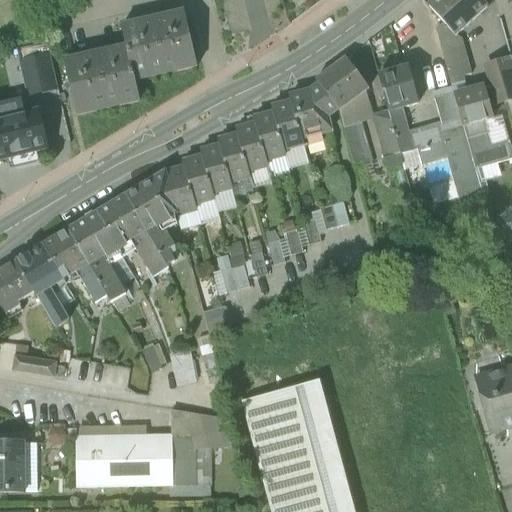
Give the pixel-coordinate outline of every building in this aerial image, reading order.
[(444,24),(456,37),(487,9),(478,0),(438,0),(430,8),(444,24)] [(64,62),(77,117),(140,103),(135,83),(167,75),(197,68),(185,13),(154,20),(121,28),(126,48),(64,62)] [(436,32),(440,47),(462,41),(456,37),(444,24),(436,32)] [(440,47),(447,70),(468,64),(462,41),(440,47)] [(50,56),(21,63),(29,98),(58,91),(50,56)] [(338,111),(339,112),(366,93),(369,90),(346,60),(317,81),(320,86),(338,111)] [(511,63),(500,67),(510,102),(511,101),(511,63)] [(471,76),(468,64),(447,70),(448,74),(450,82),(461,78),(471,76)] [(487,71),(497,106),(510,102),(500,67),(487,71)] [(388,113),(389,113),(402,110),(418,105),(408,69),(378,77),(388,113)] [(442,75),(447,92),(453,90),(450,82),(448,74),(442,75)] [(484,88),(465,94),(461,78),(450,82),(453,90),(455,97),(461,120),(463,128),(484,122),(493,120),(484,88)] [(320,86),(309,94),(328,119),(338,111),(320,86)] [(433,95),(442,125),(410,134),(402,110),(389,113),(401,157),(418,152),(422,166),(448,160),(461,207),(484,201),(475,171),(470,153),(466,137),(463,128),(461,120),(455,97),(453,90),(447,92),(433,95)] [(361,125),(373,120),(373,117),(366,93),(339,112),(344,130),(361,125)] [(331,133),(328,119),(309,94),(302,99),(299,96),(290,98),(292,104),(303,147),(304,149),(308,148),(308,147),(324,143),(321,136),(331,133)] [(22,100),(0,104),(0,117),(1,121),(26,115),(22,100)] [(284,152),(303,147),(292,104),(272,110),(274,115),(284,152)] [(0,117),(0,161),(9,160),(11,169),(39,162),(37,153),(47,151),(38,113),(26,115),(1,121),(0,117)] [(388,113),(373,117),(373,120),(387,171),(403,166),(401,157),(389,113),(388,113)] [(285,158),(284,152),(274,115),(255,121),(256,126),(266,163),(285,158)] [(470,153),(475,171),(511,160),(511,152),(509,143),(491,148),(484,122),(463,128),(466,137),(470,153)] [(372,165),(361,125),(344,130),(355,170),(372,165)] [(268,169),(266,163),(256,126),(237,131),(238,137),(248,174),(268,169)] [(250,180),(248,174),(238,137),(219,142),(221,148),(231,185),(250,180)] [(285,158),(289,171),(308,166),(304,149),(303,147),(284,152),(285,158)] [(232,190),(231,185),(221,148),(201,153),(203,159),(213,196),(232,190)] [(289,171),(285,158),(266,163),(268,169),(270,179),(289,173),(289,171)] [(214,201),(213,196),(203,159),(183,164),(185,170),(195,206),(214,201)] [(387,171),(389,176),(405,171),(403,166),(387,171)] [(270,179),(268,169),(248,174),(250,180),(252,189),(272,184),(270,179)] [(185,170),(166,175),(177,216),(177,217),(197,212),(195,206),(185,170)] [(125,198),(146,233),(156,228),(177,216),(166,175),(165,175),(165,174),(125,198)] [(214,201),(218,215),(237,209),(232,190),(213,196),(214,201)] [(125,198),(97,215),(118,250),(137,239),(140,244),(138,251),(154,279),(168,270),(167,268),(146,233),(125,198)] [(218,215),(214,201),(195,206),(197,212),(200,226),(219,221),(218,215)] [(321,211),(327,233),(350,227),(343,205),(321,211)] [(315,222),(319,237),(327,235),(327,233),(321,211),(319,208),(312,209),(315,222)] [(200,226),(197,212),(177,217),(181,231),(200,226)] [(97,215),(69,232),(107,297),(111,304),(126,296),(109,268),(102,266),(99,261),(118,250),(97,215)] [(305,230),(310,247),(321,244),(319,237),(315,222),(304,225),(305,230)] [(159,233),(156,228),(146,233),(167,268),(175,264),(168,252),(175,248),(164,230),(159,233)] [(297,232),(302,250),(310,247),(305,230),(297,232)] [(69,232),(43,248),(64,283),(81,272),(84,277),(82,281),(95,304),(107,297),(69,232)] [(287,241),(292,258),(303,255),(302,250),(297,232),(286,235),(287,241)] [(265,235),(268,246),(279,243),(278,239),(274,233),(265,235)] [(287,241),(279,243),(284,260),(292,258),(287,241)] [(268,246),(274,268),(286,265),(284,260),(279,243),(268,246)] [(227,248),(230,259),(242,256),(243,256),(240,244),(227,248)] [(18,263),(18,264),(35,295),(56,330),(57,329),(69,321),(55,297),(50,297),(47,293),(64,283),(43,248),(18,263)] [(250,258),(257,280),(268,277),(266,271),(262,255),(250,258)] [(245,267),(242,256),(230,259),(233,271),(244,268),(245,267)] [(217,259),(221,274),(233,271),(230,259),(227,260),(226,257),(217,259)] [(18,304),(35,295),(18,264),(0,274),(0,307),(8,321),(23,312),(18,304)] [(381,264),(370,267),(377,293),(388,290),(381,264)] [(365,296),(377,293),(370,267),(358,270),(359,274),(365,296)] [(244,268),(233,271),(239,293),(251,290),(249,283),(244,268)] [(227,296),(239,293),(233,271),(221,274),(227,296)] [(220,298),(227,296),(221,274),(214,276),(220,298)] [(347,277),(353,299),(365,296),(359,274),(347,277)] [(232,332),(229,320),(226,309),(204,315),(207,326),(210,338),(232,332)] [(57,329),(63,339),(75,332),(69,321),(57,329)] [(79,339),(75,332),(63,339),(67,346),(79,339)] [(212,347),(200,350),(208,382),(221,379),(212,347)] [(164,371),(154,349),(143,354),(153,376),(164,371)] [(59,363),(69,365),(71,354),(61,352),(59,363)] [(191,352),(171,357),(178,390),(197,384),(197,372),(191,352)] [(13,372),(54,379),(56,365),(15,358),(13,372)] [(87,384),(116,390),(121,368),(92,361),(87,384)] [(511,369),(476,380),(491,434),(511,428),(511,369)] [(243,404),(271,511),(354,511),(320,383),(243,404)] [(172,410),(172,438),(172,488),(195,488),(209,488),(209,450),(239,449),(231,420),(193,414),(172,410)] [(170,488),(172,488),(172,438),(77,439),(78,489),(170,488)] [(0,494),(24,494),(24,475),(20,475),(20,457),(24,457),(24,445),(0,445),(0,494)] [(37,445),(24,445),(24,457),(20,457),(20,475),(24,475),(24,494),(37,494),(37,445)] [(170,498),(195,498),(195,488),(172,488),(170,488),(170,498)] [(209,488),(195,488),(195,498),(209,497),(209,488)]
